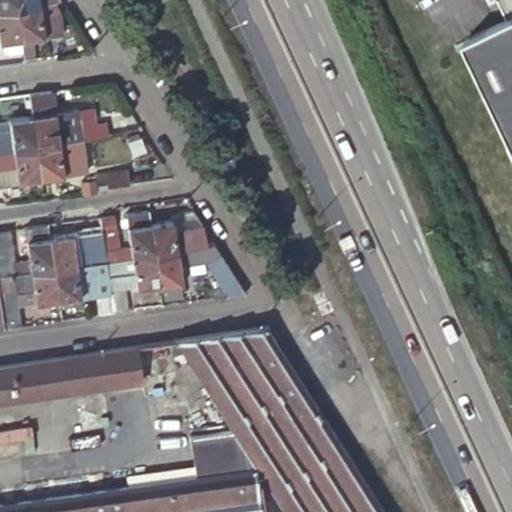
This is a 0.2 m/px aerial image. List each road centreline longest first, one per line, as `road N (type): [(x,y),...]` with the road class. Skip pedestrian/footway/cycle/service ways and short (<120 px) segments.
road 1 (primary): [(243,0),(481,511)]
road 2 (primary): [(511,477),(291,0)]
road 3 (residential): [(0,344),(248,308),(260,299)]
road 4 (residential): [(0,211),(192,184)]
road 5 (residential): [(120,58),(192,184)]
road 6 (residential): [(192,184),(256,279),(260,299)]
road 7 (residential): [(0,76),(120,58)]
